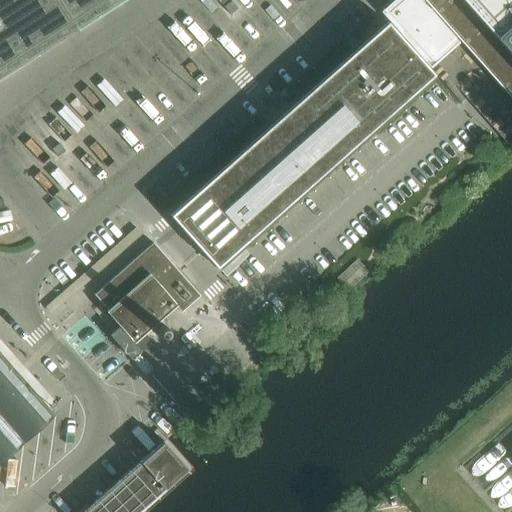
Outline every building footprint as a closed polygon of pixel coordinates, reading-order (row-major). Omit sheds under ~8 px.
[(0,0),(0,81),(126,0),(0,0)] [(385,25),(170,216),(176,223),(183,230),(214,266),(414,88),(431,73),(428,69),(446,53),(446,54),(447,55),(449,55),(450,55),(451,54),(452,53),(452,52),(453,52),(453,51),(453,50),(452,49),(452,48),(459,41),(511,100),(511,0),(394,0),(380,12),(384,16),(383,17),(383,18),(383,19),(382,20),(382,21),(383,22),(383,23),(384,24),(385,25)] [(176,223),(153,244),(160,251),(183,230),(176,223)] [(95,295),(102,303),(109,311),(107,313),(133,342),(174,305),(181,313),(200,296),(160,251),(153,244),(153,243),(94,294),(95,295)] [(20,362),(0,338),(0,355),(18,376),(102,303),(95,295),(20,362)] [(118,329),(108,338),(129,362),(131,361),(139,354),(118,329)] [(0,462),(53,416),(18,376),(0,355),(0,462)] [(83,511),(141,511),(189,470),(165,442),(163,441),(162,442),(155,448),(149,454),(137,464),(136,465),(103,494),(91,505),(83,511)]
